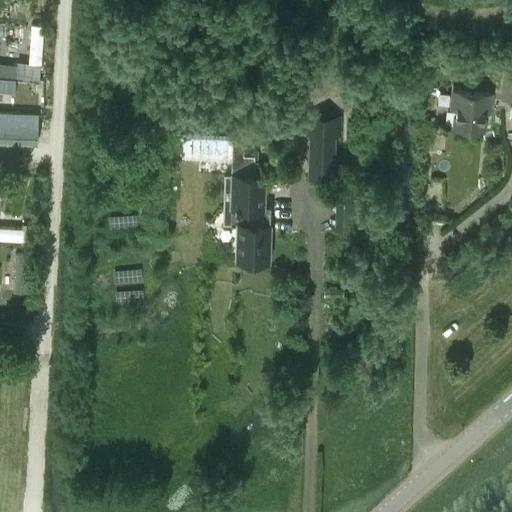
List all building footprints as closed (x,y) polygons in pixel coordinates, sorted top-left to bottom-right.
[(31,24),(29,62),(41,63),(43,25),(31,24)] [(511,64),(504,64),(501,98),(511,98),(511,64)] [(454,126),(482,129),(486,94),(454,91),(452,108),(456,109),(454,126)] [(38,112),(0,111),(0,136),(37,137),(38,112)] [(341,135),(342,116),(342,115),(304,115),(303,134),(309,135),(308,177),(334,178),(336,136),(341,135)] [(185,130),(184,160),(232,160),(232,137),(233,132),(185,130)] [(237,225),(236,255),(237,256),(239,259),(241,261),(245,261),(248,259),(250,256),(268,257),(270,206),(263,206),(264,176),(256,175),(256,150),(243,149),(243,137),(232,137),(232,160),(231,174),(230,224),(237,225)] [(336,199),(334,228),(362,230),(363,200),(336,199)] [(109,217),(110,230),(138,228),(137,215),(109,217)] [(0,226),(0,239),(25,240),(25,228),(0,226)] [(15,252),(14,291),(28,291),(29,252),(15,252)] [(113,272),(114,285),(142,283),(141,269),(113,272)] [(114,290),(115,305),(144,303),(143,289),(114,290)]
